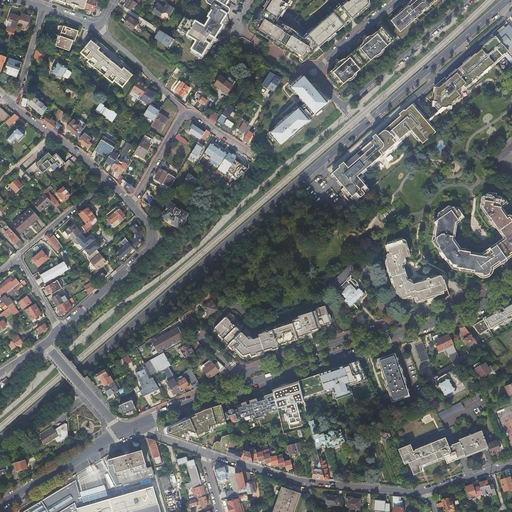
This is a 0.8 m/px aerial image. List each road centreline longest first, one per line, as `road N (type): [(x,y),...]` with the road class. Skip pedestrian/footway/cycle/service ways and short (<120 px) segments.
road 1 (primary): [(358,128),(0,441)]
road 2 (residential): [(511,276),(451,305),(236,372)]
road 3 (tertiary): [(248,383),(511,291)]
road 4 (residential): [(425,491),(307,482),(205,453)]
road 5 (primary): [(505,0),(358,128)]
road 6 (residential): [(246,152),(185,113),(130,203)]
road 7 (residential): [(130,203),(150,226),(150,247),(58,329)]
road 8 (residential): [(465,0),(342,107)]
road 9 (tertiary): [(120,431),(0,504)]
road 10 (tertiary): [(128,427),(248,383)]
road 11 (residential): [(12,104),(108,182)]
